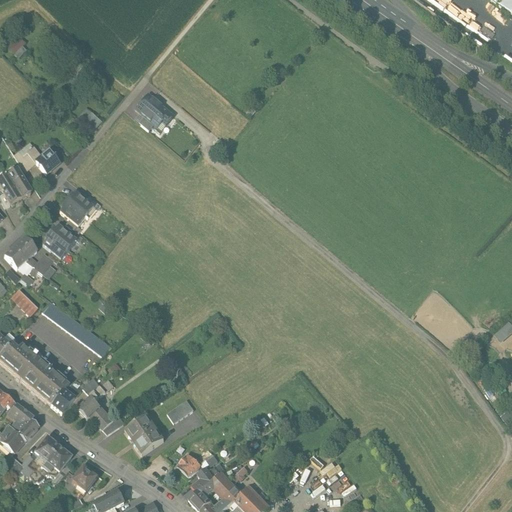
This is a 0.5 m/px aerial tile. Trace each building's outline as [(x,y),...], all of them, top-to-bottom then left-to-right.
[(511,0),(488,0),(511,18),(511,0)] [(172,118),(148,97),(136,112),(139,114),(143,118),(153,127),(156,129),(161,123),(165,126),(172,118)] [(250,107),(246,113),(250,117),(255,111),(250,107)] [(99,122),(86,111),(77,122),(90,133),(99,122)] [(134,120),(138,124),(143,118),(139,114),(134,120)] [(153,127),(143,118),(138,124),(148,133),(152,128),(153,127)] [(153,127),(152,128),(159,134),(165,126),(161,123),(156,129),(153,127)] [(226,148),(217,141),(212,147),(220,155),(226,148)] [(48,153),(41,159),(32,150),(26,155),(35,166),(36,165),(46,177),(46,176),(46,175),(54,168),(54,169),(59,165),(48,153)] [(26,155),(22,159),(18,153),(13,157),(24,174),(35,166),(26,155)] [(31,195),(16,171),(6,178),(21,201),(25,198),(26,199),(30,197),(30,195),(31,195)] [(21,201),(6,178),(0,181),(0,190),(3,195),(2,196),(10,208),(11,207),(12,208),(14,206),(14,205),(21,201)] [(84,202),(75,195),(72,198),(71,196),(65,203),(85,219),(93,209),(84,202)] [(10,208),(2,196),(0,197),(0,202),(1,205),(4,211),(10,208)] [(100,208),(88,198),(84,202),(93,209),(96,212),(100,208)] [(85,219),(65,203),(60,210),(61,211),(59,214),(68,222),(77,229),(85,219)] [(77,229),(68,222),(65,226),(71,231),(77,236),(81,232),(77,229)] [(67,236),(57,228),(54,232),(53,231),(48,236),(68,252),(76,243),(67,236)] [(77,236),(71,231),(67,236),(76,243),(78,245),(82,240),(77,236)] [(68,252),(48,236),(44,242),(45,243),(42,247),(51,254),(60,262),(68,252)] [(36,254),(24,241),(13,252),(24,265),(33,271),(36,266),(30,260),(36,254)] [(24,265),(13,252),(5,259),(16,272),(18,271),(24,265)] [(60,262),(51,254),(47,259),(56,266),(60,262)] [(53,264),(45,257),(40,263),(49,270),(53,264)] [(24,265),(18,271),(25,276),(27,278),(30,275),(33,271),(24,265)] [(46,272),(36,266),(33,271),(38,275),(42,278),(46,272)] [(38,275),(33,271),(30,275),(35,279),(38,275)] [(14,276),(10,273),(6,276),(15,287),(20,281),(14,276)] [(27,278),(25,276),(20,281),(29,288),(33,282),(27,278)] [(27,302),(18,293),(11,300),(20,309),(27,302)] [(27,302),(20,309),(30,318),(37,312),(27,302)] [(111,351),(51,304),(42,314),(101,359),(111,351)] [(511,326),(508,322),(493,334),(500,343),(511,333),(511,326)] [(0,338),(0,356),(9,347),(0,338)] [(68,388),(20,347),(16,353),(10,347),(9,347),(0,356),(0,364),(50,408),(63,394),(63,393),(68,388)] [(95,382),(83,392),(88,398),(100,389),(95,382)] [(79,395),(69,388),(63,393),(73,402),(79,395)] [(90,399),(76,411),(86,422),(92,417),(94,419),(94,418),(94,419),(92,421),(102,433),(113,424),(94,403),(105,395),(100,389),(88,398),(90,399)] [(73,402),(63,393),(63,394),(50,408),(61,417),(73,402)] [(14,405),(2,396),(0,398),(0,410),(3,413),(6,409),(10,411),(14,405)] [(186,402),(166,416),(173,426),(193,412),(186,402)] [(33,420),(16,407),(6,418),(14,426),(10,432),(17,438),(28,425),(33,420)] [(510,432),(511,431),(511,407),(499,418),(510,432)] [(146,418),(125,432),(129,439),(132,438),(140,449),(137,450),(142,457),(163,443),(146,418)] [(118,419),(113,424),(102,433),(107,437),(124,426),(118,419)] [(10,432),(7,430),(2,438),(0,436),(0,444),(13,456),(37,431),(28,425),(17,438),(10,432)] [(46,440),(34,456),(43,463),(46,465),(58,450),(52,445),(53,444),(48,440),(47,441),(46,440)] [(46,465),(43,470),(40,468),(34,475),(28,479),(34,486),(36,485),(38,486),(44,481),(43,479),(45,478),(55,480),(71,459),(69,458),(70,457),(64,453),(63,454),(58,450),(46,465)] [(204,451),(200,455),(201,457),(194,462),(200,468),(205,461),(212,457),(208,451),(205,453),(204,451)] [(187,457),(177,469),(188,480),(195,474),(198,471),(200,468),(194,462),(187,457)] [(212,457),(205,461),(210,468),(217,463),(212,457)] [(11,458),(2,466),(6,470),(15,462),(11,458)] [(205,461),(200,468),(204,472),(205,471),(210,468),(205,461)] [(15,462),(6,470),(15,480),(24,470),(15,462)] [(39,467),(33,463),(27,471),(28,473),(29,472),(34,475),(40,468),(43,470),(46,465),(43,463),(39,467)] [(240,484),(249,471),(238,463),(228,476),(240,484)] [(83,470),(72,484),(86,494),(98,478),(91,473),(90,475),(83,470)] [(204,472),(197,478),(200,482),(191,489),(196,496),(219,477),(214,470),(208,475),(205,471),(204,472)] [(240,497),(219,476),(219,477),(196,496),(188,503),(194,510),(202,503),(201,502),(205,499),(214,491),(221,499),(230,508),(235,504),(234,503),(240,497)] [(265,511),(267,511),(247,491),(240,497),(234,503),(235,504),(242,511),(265,511)] [(11,494),(2,500),(8,509),(17,503),(11,494)] [(118,494),(108,499),(108,500),(97,505),(94,507),(96,511),(111,511),(115,510),(124,505),(118,494)] [(105,494),(95,500),(97,505),(108,500),(108,499),(105,494)] [(213,510),(205,499),(201,502),(202,503),(194,510),(196,511),(225,511),(229,509),(230,508),(221,499),(219,502),(221,504),(213,510)] [(80,502),(71,507),(74,511),(83,507),(80,502)]
